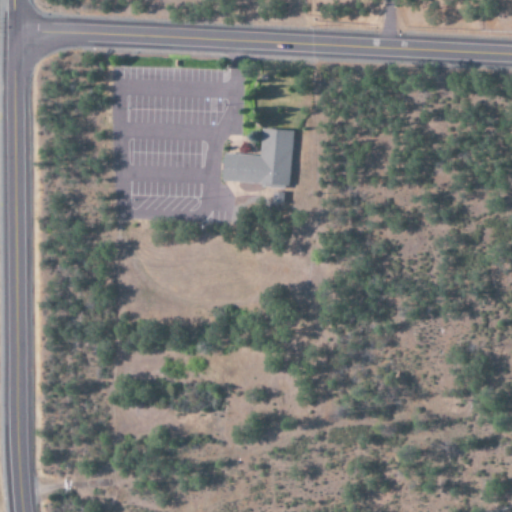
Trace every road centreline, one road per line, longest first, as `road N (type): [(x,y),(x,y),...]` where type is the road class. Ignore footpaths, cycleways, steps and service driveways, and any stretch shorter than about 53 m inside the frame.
road 1 (tertiary): [(15,0),(24,511)]
road 2 (tertiary): [(16,32),(511,55)]
